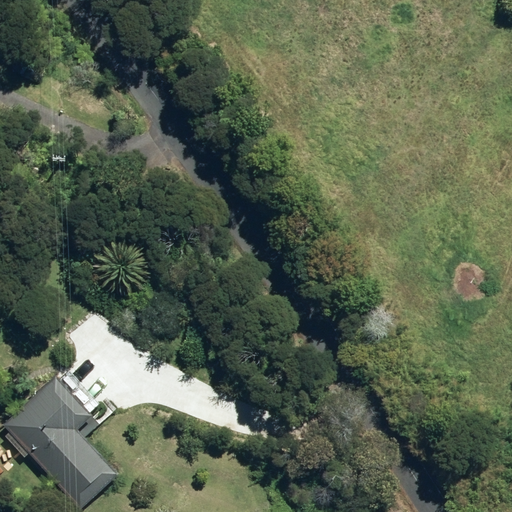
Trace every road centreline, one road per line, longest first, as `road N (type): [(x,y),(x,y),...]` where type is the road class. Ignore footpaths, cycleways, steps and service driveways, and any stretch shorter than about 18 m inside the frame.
road 1 (residential): [(79,0),(433,511)]
road 2 (unknown): [(197,164),(0,98)]
